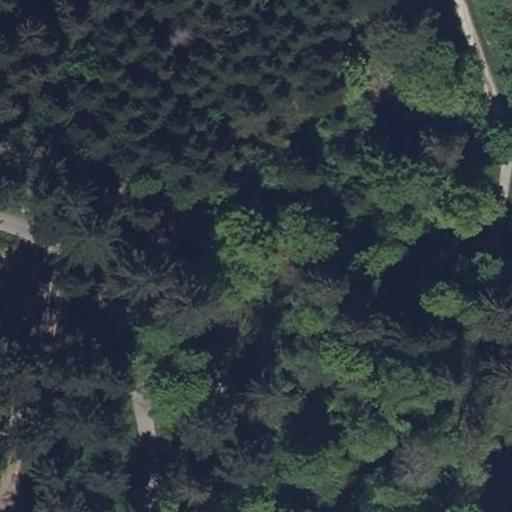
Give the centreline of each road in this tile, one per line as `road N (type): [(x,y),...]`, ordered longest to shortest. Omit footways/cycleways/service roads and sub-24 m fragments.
road 1 (track): [(0,148),(78,151),(140,208),(202,297),(237,404),(248,511)]
road 2 (unclassified): [(0,230),(58,232),(130,312),(153,511)]
road 3 (track): [(0,294),(27,409),(16,478),(1,511)]
road 4 (track): [(510,125),(491,269),(511,299)]
road 5 (track): [(461,0),(510,125)]
